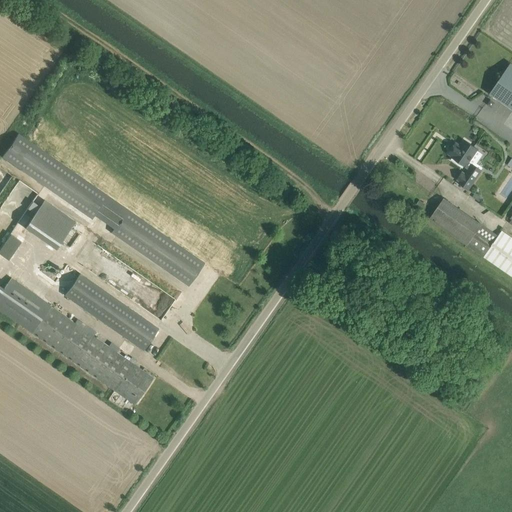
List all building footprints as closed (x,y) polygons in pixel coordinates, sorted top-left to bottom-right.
[(511,64),(510,63),(490,93),(511,108),(511,64)] [(18,133),(2,157),(92,219),(109,196),(18,133)] [(464,168),(465,166),(468,168),(465,173),(462,171),(457,179),(460,181),(458,183),(469,190),(483,170),(472,163),(472,164),(469,162),(478,149),(464,140),(460,146),(456,143),(448,153),(453,157),(451,160),(464,168)] [(429,219),(511,275),(511,236),(502,230),(492,244),(475,233),(481,224),(443,198),(429,219)] [(63,247),(80,220),(46,199),(29,226),(63,247)] [(114,229),(111,233),(188,286),(205,262),(128,209),(114,229)] [(11,230),(0,249),(0,252),(13,260),(25,238),(11,230)] [(64,296),(143,351),(159,328),(80,273),(64,296)] [(4,289),(0,294),(0,310),(32,333),(74,362),(126,398),(134,404),(153,378),(144,372),(134,364),(136,360),(132,357),(129,361),(117,353),(116,352),(119,348),(111,342),(108,346),(93,336),(96,332),(84,324),(81,328),(75,324),(50,306),(11,278),(4,289)]
